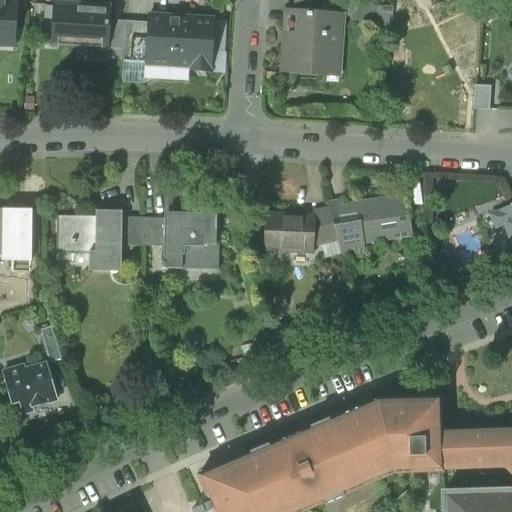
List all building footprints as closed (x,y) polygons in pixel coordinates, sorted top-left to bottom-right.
[(335,17),(342,18),(342,14),(343,4),(294,0),(293,11),(293,13),(335,16),(335,17)] [(0,42),(15,43),(17,3),(0,1),(0,42)] [(52,46),(54,46),(55,42),(109,45),(110,21),(111,8),(98,7),(79,6),(79,8),(57,7),(57,4),(55,4),(52,46)] [(293,13),(293,11),(283,10),(279,74),(341,79),(345,15),(342,14),(342,18),(335,17),(333,51),(329,50),(328,71),(284,68),(288,12),(293,13)] [(284,68),(328,71),(329,50),(333,51),(335,17),(335,16),(293,13),(288,12),(284,68)] [(190,71),(211,73),(214,22),(150,18),(150,23),(147,63),(190,66),(190,71)] [(109,50),(124,50),(126,22),(110,21),(109,45),(109,50)] [(150,23),(126,22),(124,50),(123,63),(146,64),(147,64),(147,63),(150,23)] [(108,60),(109,50),(109,45),(55,42),(54,46),(91,48),(91,59),(108,60)] [(456,106),(458,70),(423,68),(424,63),(403,62),(401,87),(413,88),(412,107),(456,110),(456,106)] [(458,70),(456,106),(473,106),(475,71),(458,70)] [(491,87),(475,86),(474,110),(490,111),(491,87)] [(338,240),(342,255),(364,252),(362,240),(411,232),(405,198),(343,207),(342,203),(329,205),(329,207),(338,240)] [(511,206),(502,210),(510,228),(511,234),(511,204),(510,205),(511,206)] [(314,221),(313,247),(338,240),(329,207),(313,211),(315,217),(314,221)] [(500,232),(510,228),(502,210),(493,214),(500,232)] [(31,212),(3,211),(2,256),(12,256),(12,261),(30,262),(31,212)] [(89,256),(121,256),(121,247),(121,218),(121,213),(96,213),(96,218),(57,218),(57,255),(89,256)] [(162,270),(218,271),(219,246),(215,246),(216,215),(201,215),(201,220),(164,219),(164,247),(163,262),(162,262),(162,270)] [(263,251),(313,253),(313,247),(314,221),(291,219),(291,216),(265,215),(263,251)] [(121,247),(143,247),(143,219),(121,218),(121,247)] [(164,219),(143,219),(143,247),(164,247),(164,219)] [(432,254),(440,276),(455,271),(447,249),(432,254)] [(121,256),(89,256),(88,272),(120,272),(121,256)] [(41,336),(48,360),(60,357),(53,333),(41,336)] [(511,362),(504,361),(499,385),(511,387),(511,362)] [(17,395),(22,411),(57,401),(46,364),(25,371),(24,367),(3,373),(10,397),(17,395)] [(511,475),(511,430),(441,432),(439,398),(378,400),(331,420),(330,418),(308,427),(309,429),(270,446),(269,443),(247,453),(248,455),(198,476),(213,511),(302,511),(322,504),(323,506),(345,496),(344,494),(394,473),(442,472),(442,470),(504,468),(511,475)] [(443,511),(511,511),(511,491),(443,494),(443,511)]
